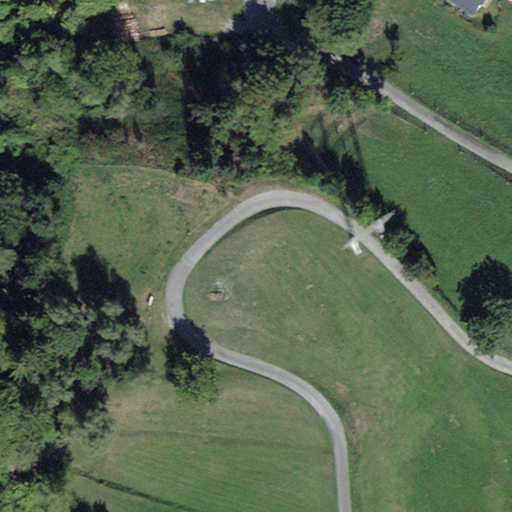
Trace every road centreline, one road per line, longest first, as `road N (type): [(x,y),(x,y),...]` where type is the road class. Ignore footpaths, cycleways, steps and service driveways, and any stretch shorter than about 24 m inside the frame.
road 1 (unclassified): [(345,511),(339,439),(323,407),(277,374),(200,346),(175,313),(179,275),(232,217),(279,197),(324,208),(373,243),(465,341),(511,367)]
road 2 (unclassified): [(511,165),(354,71),(276,36),(252,0)]
